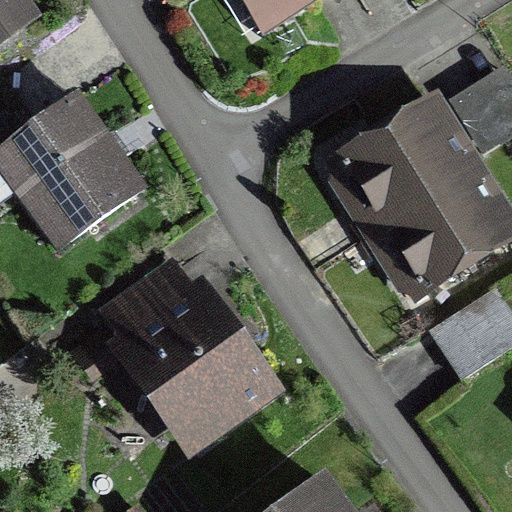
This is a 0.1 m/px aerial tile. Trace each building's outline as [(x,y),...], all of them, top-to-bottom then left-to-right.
[(251,0),(269,28),(313,0),(251,0)] [(0,43),(9,37),(0,23),(0,43)] [(511,83),(486,99),(511,140),(511,139),(511,83)] [(486,99),(461,115),(486,156),(511,140),(486,99)] [(0,153),(0,176),(13,194),(55,254),(139,194),(73,102),(0,153)] [(488,203),(470,173),(454,148),(430,110),(336,169),(375,232),(415,295),(509,236),(488,203)] [(168,401),(193,436),(199,444),(268,395),(197,295),(115,354),(156,410),(168,401)] [(427,336),(458,384),(511,348),(511,327),(490,295),(427,336)] [(337,511),(317,485),(281,511),(337,511)]
